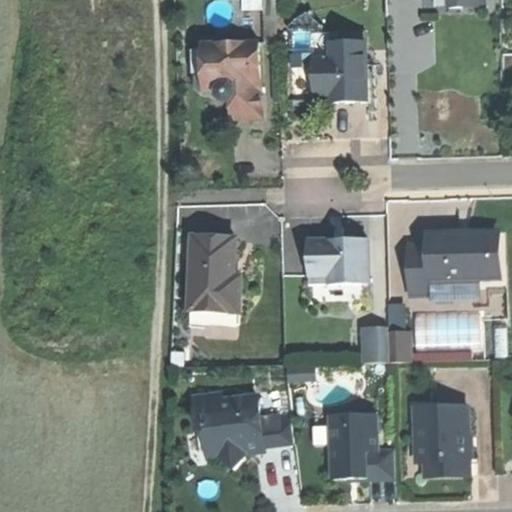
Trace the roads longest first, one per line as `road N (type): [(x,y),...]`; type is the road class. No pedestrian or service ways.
road 1 (track): [(148,511),(164,201),(158,0)]
road 2 (residential): [(511,179),(302,184)]
